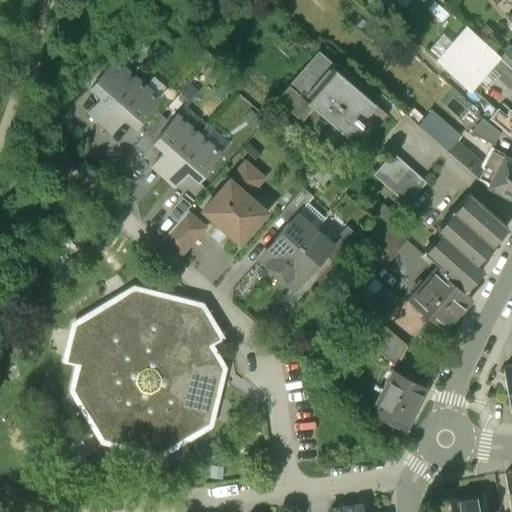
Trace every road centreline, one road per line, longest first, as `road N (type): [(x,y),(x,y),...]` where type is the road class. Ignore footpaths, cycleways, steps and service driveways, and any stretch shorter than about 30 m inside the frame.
road 1 (residential): [(287,487),(267,359),(250,330),(62,160)]
road 2 (residential): [(443,439),(449,399),(511,275)]
road 3 (residential): [(141,511),(287,487)]
road 4 (residential): [(287,487),(391,470),(412,480)]
